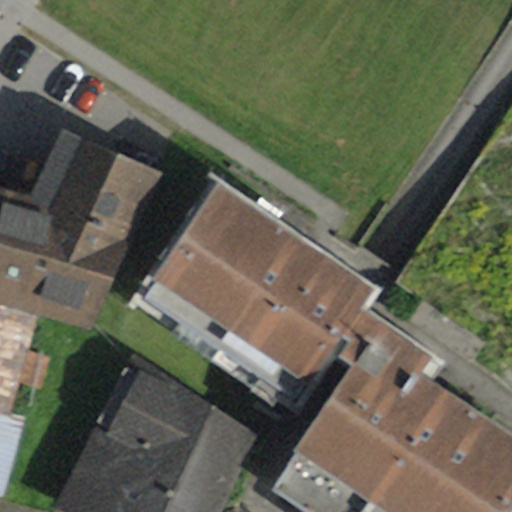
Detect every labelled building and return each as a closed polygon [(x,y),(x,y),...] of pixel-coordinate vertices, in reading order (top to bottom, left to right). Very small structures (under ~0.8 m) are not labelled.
[(34,200),(0,190),(0,309),(38,320),(92,335),(161,176),(63,132),(34,200)] [(377,294),(219,190),(145,300),(299,407),(344,342),(364,313),(377,294)] [(0,496),(7,497),(27,422),(10,419),(38,320),(0,309),(0,496)] [(511,511),(511,435),(426,378),(436,362),(364,313),(344,342),(350,346),(340,361),(354,370),(271,492),(300,511),(511,511)] [(223,511),(258,437),(132,354),(54,511),(223,511)]
